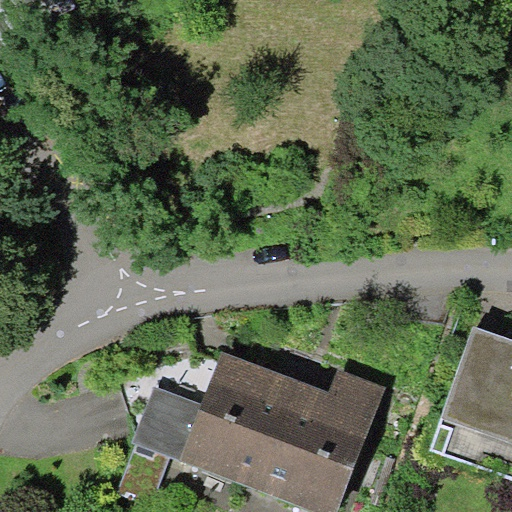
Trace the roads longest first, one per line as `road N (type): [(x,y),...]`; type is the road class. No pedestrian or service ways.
road 1 (residential): [(511,290),(108,303)]
road 2 (residential): [(108,303),(0,111)]
road 3 (residential): [(108,303),(10,391),(0,410)]
